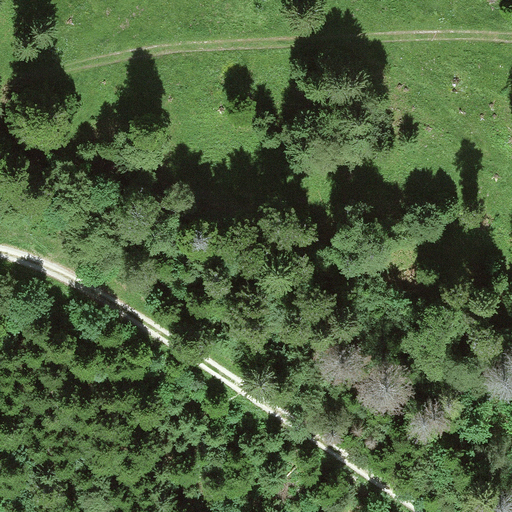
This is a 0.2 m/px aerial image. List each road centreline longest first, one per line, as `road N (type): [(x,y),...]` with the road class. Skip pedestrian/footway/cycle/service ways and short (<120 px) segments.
road 1 (track): [(61,275),(52,198),(6,112),(21,80),(166,48),(511,39)]
road 2 (track): [(431,511),(35,259),(0,250)]
